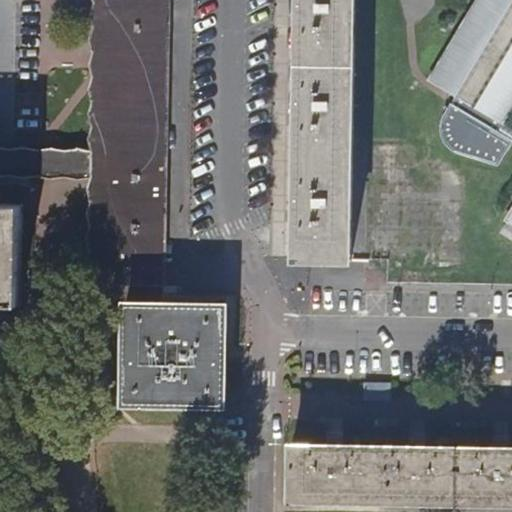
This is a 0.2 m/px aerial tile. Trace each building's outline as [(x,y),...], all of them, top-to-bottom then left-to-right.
[(105,0),(103,152),(102,176),(100,306),(127,306),(125,396),(223,398),(225,300),(162,298),(167,0),(105,0)] [(299,0),(299,29),(299,43),(298,126),(298,139),(298,223),(298,236),(297,270),(349,271),(352,0),(299,0)] [(511,0),(481,0),(428,89),(453,105),(440,127),(439,132),(439,142),(442,151),(452,166),(487,187),(508,154),(479,136),(484,128),(496,135),(511,108),(511,0)] [(299,43),(299,29),(290,28),(290,42),(299,43)] [(289,139),(298,139),(298,126),(289,126),(289,139)] [(0,178),(102,176),(103,152),(0,154),(0,178)] [(0,208),(0,310),(23,311),(25,209),(0,208)] [(289,236),(298,236),(298,223),(289,223),(289,236)] [(400,511),(368,464),(306,463),(304,511),(400,511)] [(511,511),(511,465),(368,464),(400,511),(511,511)]
